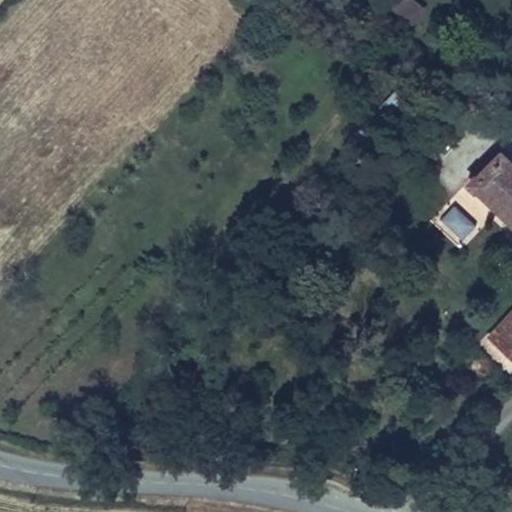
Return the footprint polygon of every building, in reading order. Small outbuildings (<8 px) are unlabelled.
[(408,25),(425,9),(416,0),(395,0),(390,5),(408,25)] [(360,146),(411,93),(401,84),(350,135),(360,146)] [(511,220),(511,152),(495,136),(461,172),(511,220)] [(436,219),(457,243),(475,227),(454,203),(436,219)] [(511,309),(490,332),(511,354),(511,309)]
